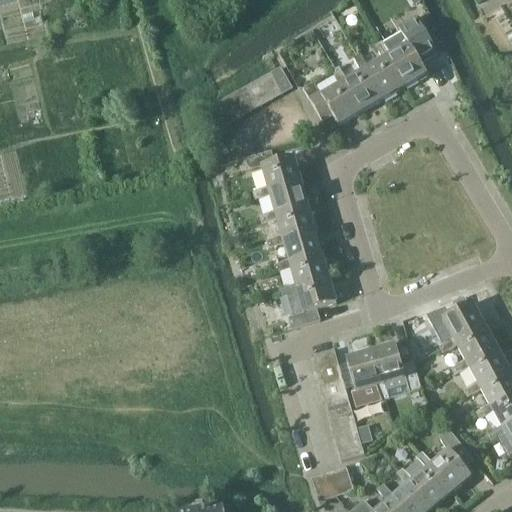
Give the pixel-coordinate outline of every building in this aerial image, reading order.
[(388,59),(406,89),(428,76),(417,58),(427,52),(412,27),(402,33),(404,36),(385,47),(391,57),(388,59)] [(366,72),(384,102),(406,89),(388,59),(391,57),(385,47),(383,44),(376,48),(384,62),(370,70),(366,72)] [(345,85),(362,115),(384,102),(366,72),(370,70),(361,57),(354,61),(362,74),(348,83),(345,85)] [(219,132),(293,91),(281,70),(207,112),(219,132)] [(338,129),(362,115),(345,85),(348,83),(339,70),(333,74),(341,87),(322,98),(314,85),(304,91),(322,124),(332,118),(338,129)] [(269,194),(302,184),(295,159),(275,165),(271,154),(244,162),(248,173),(262,169),(268,190),(269,194)] [(276,218),(309,209),(302,184),(269,194),(268,190),(254,195),(256,202),(270,198),(275,214),(276,218)] [(283,242),(316,233),(309,209),(276,218),(275,214),(261,220),(263,227),(277,222),(282,239),(283,242)] [(290,267),(323,257),(316,233),(283,242),(282,239),(268,244),(270,251),(284,247),(289,263),(290,267)] [(296,291),(330,282),(323,257),(290,267),(289,263),(274,268),(277,276),(291,271),(295,287),(296,291)] [(337,306),(330,282),(296,291),(295,287),(281,292),(283,299),(297,295),(303,315),(289,319),(292,332),(321,324),(317,312),(337,306)] [(469,307),(465,299),(452,305),(457,313),(469,307)] [(454,340),(456,344),(485,329),(473,306),(443,322),(454,340)] [(497,351),(485,329),(456,344),(454,340),(440,349),(444,356),(458,348),(466,362),(468,367),(497,351)] [(397,347),(372,355),(386,402),(410,395),(421,393),(422,392),(414,364),(402,367),(397,347)] [(510,373),(497,351),(468,367),(466,362),(452,371),(456,378),(470,370),(478,385),(480,389),(510,373)] [(338,365),(334,353),(311,359),(315,371),(338,365)] [(386,402),(372,355),(347,362),(356,394),(352,396),(357,411),(366,408),(362,393),(377,389),(382,404),(386,402)] [(341,376),(338,365),(315,371),(318,383),(341,376)] [(511,400),(511,377),(510,373),(480,389),(478,385),(464,393),(468,401),(482,393),(490,407),(492,411),(511,400)] [(344,388),(341,376),(318,383),(321,394),(344,388)] [(347,399),(344,388),(321,394),(324,406),(347,399)] [(351,411),(347,399),(324,406),(328,418),(351,411)] [(511,429),(511,400),(492,411),(490,407),(477,416),(481,422),(494,415),(500,426),(502,429),(504,433),(511,429)] [(354,423),(351,411),(328,418),(331,429),(354,423)] [(354,423),(331,429),(334,441),(357,434),(354,423)] [(511,429),(504,433),(502,429),(488,437),(492,444),(499,441),(509,459),(511,457),(511,429)] [(431,469),(452,495),(472,479),(464,470),(473,463),(449,433),(441,440),(451,452),(434,467),(431,469)] [(357,434),(334,441),(337,453),(360,446),(357,434)] [(360,446),(337,453),(341,464),(364,458),(360,446)] [(411,485),(433,511),(452,495),(431,469),(434,467),(423,455),(417,460),(419,463),(406,474),(414,483),(411,485)] [(354,495),(347,471),(336,474),(341,498),(354,495)] [(392,501),(400,511),(432,511),(433,511),(411,485),(414,483),(406,474),(403,471),(397,476),(408,488),(395,498),(392,501)] [(341,498),(336,474),(323,478),(331,501),(341,498)] [(323,478),(322,478),(312,481),(319,505),(331,501),(323,478)] [(395,498),(384,487),(378,492),(388,504),(378,511),(372,511),(364,503),(353,511),(400,511),(392,501),(395,498)]
